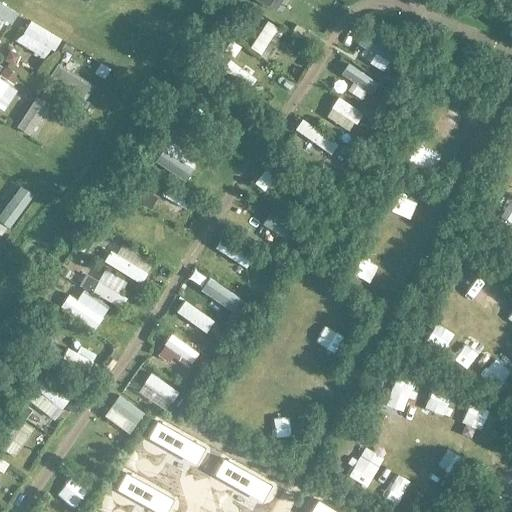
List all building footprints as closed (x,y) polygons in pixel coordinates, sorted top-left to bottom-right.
[(0,0),(0,27),(5,31),(17,10),(0,0)] [(261,0),(279,9),(283,0),(261,0)] [(17,39),(46,58),(60,36),(31,17),(17,39)] [(266,18),(250,46),(268,56),(284,28),(266,18)] [(384,67),(396,47),(368,31),(360,42),(375,51),(370,58),(384,67)] [(347,61),(340,74),(372,91),(379,79),(347,61)] [(47,84),(84,100),(94,79),(56,63),(47,84)] [(0,71),(0,72),(15,82),(20,74),(4,64),(0,71)] [(0,111),(4,113),(17,85),(0,77),(0,111)] [(55,116),(62,102),(38,89),(26,110),(43,119),(47,111),(55,116)] [(339,95),(326,114),(350,130),(363,111),(339,95)] [(331,153),(339,142),(302,116),(294,127),(331,153)] [(154,162),(186,181),(200,157),(169,138),(154,162)] [(419,139),(413,157),(430,163),(437,146),(419,139)] [(266,166),(254,181),(265,189),(277,175),(266,166)] [(0,213),(0,219),(11,226),(34,192),(21,183),(0,213)] [(187,205),(192,195),(167,183),(162,194),(187,205)] [(262,224),(298,243),(306,227),(271,208),(262,224)] [(110,248),(104,259),(142,281),(154,260),(123,242),(117,252),(110,248)] [(225,242),(218,262),(242,271),(243,267),(269,277),(276,261),(225,242)] [(119,307),(126,296),(119,291),(126,280),(105,267),(98,278),(87,271),(80,282),(119,307)] [(235,311),(244,298),(210,274),(201,288),(235,311)] [(82,290),(78,297),(69,292),(62,305),(98,324),(109,304),(82,290)] [(184,298),(176,311),(208,331),(216,318),(184,298)] [(170,332),(158,353),(172,361),(177,353),(193,361),(200,349),(170,332)] [(70,341),(63,356),(88,368),(95,354),(70,341)] [(173,400),(180,388),(150,370),(143,382),(173,400)] [(39,374),(24,395),(55,417),(70,396),(39,374)] [(128,432),(144,411),(120,392),(104,413),(128,432)] [(22,419),(28,407),(22,405),(16,417),(11,414),(0,436),(0,446),(16,455),(31,424),(22,419)] [(0,474),(8,460),(0,455),(0,474)] [(235,460),(228,476),(241,482),(248,466),(235,460)] [(243,496),(260,507),(277,479),(260,469),(243,496)] [(55,493),(74,505),(86,486),(67,474),(55,493)]
